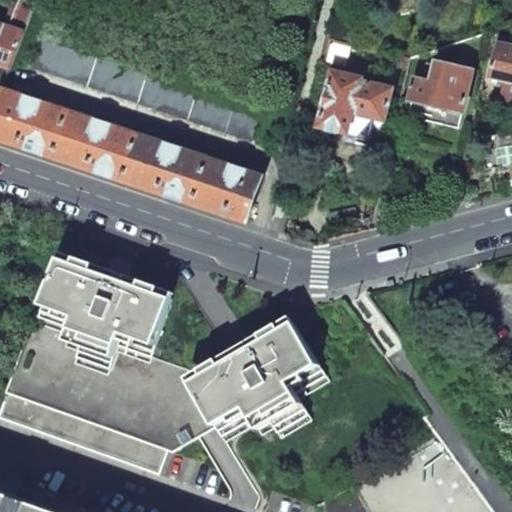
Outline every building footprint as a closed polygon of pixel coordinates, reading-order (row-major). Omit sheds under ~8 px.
[(33,11),(14,4),(6,27),(24,33),(33,11)] [(6,27),(0,25),(0,65),(10,69),(24,33),(6,27)] [(347,43),(329,39),(325,56),(343,60),(347,43)] [(259,112),(43,41),(34,71),(249,142),(259,112)] [(511,47),(497,44),(489,77),(505,80),(502,92),(508,102),(511,102),(511,47)] [(437,64),(430,63),(416,79),(411,100),(412,101),(410,111),(460,123),(463,113),(464,114),(474,70),(438,62),(437,64)] [(333,73),(321,126),(349,134),(347,141),(353,143),(359,144),(361,137),(380,141),(392,90),(361,83),(362,80),(333,73)] [(265,178),(0,89),(0,138),(250,223),(265,178)] [(511,160),(488,165),(491,180),(494,196),(511,191),(511,160)] [(398,192),(379,191),(369,230),(391,224),(395,208),(398,192)] [(129,277),(110,270),(108,276),(94,272),(97,266),(77,259),(75,265),(61,260),(40,317),(72,329),(68,341),(82,346),(78,358),(111,370),(120,346),(152,358),(173,299),(159,294),(161,289),(142,282),(140,288),(126,283),(129,277)] [(111,370),(78,358),(82,346),(68,341),(72,329),(40,317),(39,318),(34,316),(0,411),(0,418),(160,475),(169,451),(174,453),(217,427),(192,385),(188,379),(191,372),(152,358),(120,346),(111,370)] [(249,343),(231,354),(235,360),(223,367),(219,361),(202,371),(206,377),(192,385),(217,427),(224,438),(254,420),(260,431),(272,424),(279,434),(310,416),(297,394),(326,376),(294,323),(281,331),(278,326),(261,336),(264,341),(252,348),(249,343)] [(490,511),(435,436),(352,486),(367,511),(490,511)] [(55,511),(0,492),(0,511),(55,511)]
